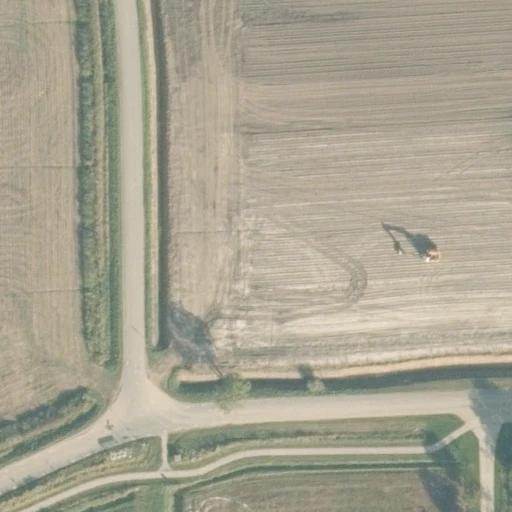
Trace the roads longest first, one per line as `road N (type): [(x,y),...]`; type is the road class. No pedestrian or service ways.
road 1 (tertiary): [(145,417),(123,0)]
road 2 (tertiary): [(511,396),(145,417)]
road 3 (tertiary): [(0,482),(145,417)]
